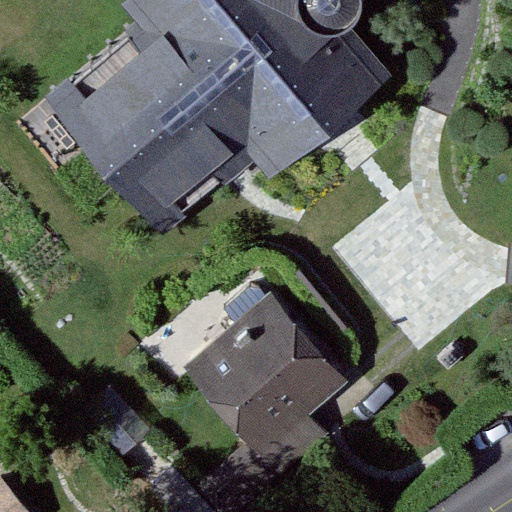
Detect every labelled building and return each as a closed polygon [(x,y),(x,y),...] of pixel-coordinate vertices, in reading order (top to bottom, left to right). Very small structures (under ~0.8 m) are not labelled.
[(148,0),(140,7),(153,24),(62,102),(166,223),(259,149),(269,161),(373,77),(339,35),(322,35),(312,30),(304,21),(300,7),(300,0),(148,0)] [(300,0),(300,7),(304,21),(312,30),(322,35),(339,35),(350,29),(356,21),(361,7),(359,0),(300,0)] [(252,334),(281,306),(264,284),(253,282),(227,305),(243,323),(252,334)] [(198,364),(261,437),(297,406),(289,396),(330,362),(281,306),(252,334),(243,323),(198,364)] [(277,473),(252,444),(207,482),(233,511),(277,473)] [(29,511),(2,476),(0,477),(0,511),(29,511)]
